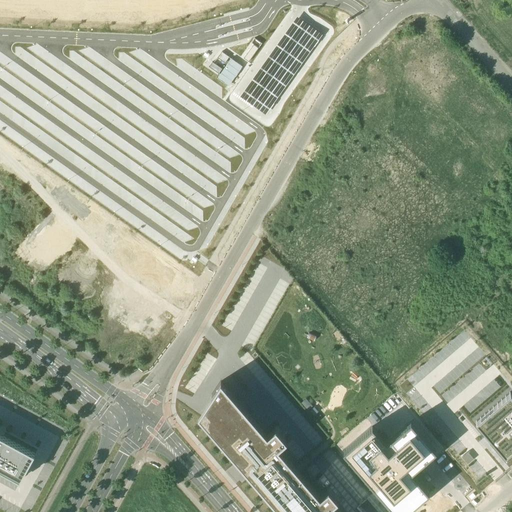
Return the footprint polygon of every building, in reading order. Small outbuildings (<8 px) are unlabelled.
[(455,0),(464,14),(481,5),(477,0),(455,0)] [(482,26),(503,58),(511,52),(511,32),(500,14),(482,26)] [(322,34),(297,16),(243,91),(240,96),(265,114),(322,34)] [(261,43),(255,38),(251,43),(258,47),(261,43)] [(244,58),(249,62),(259,48),(254,45),(244,58)] [(229,57),(222,52),(218,58),(225,63),(229,57)] [(241,66),(231,59),(218,78),(228,85),(241,66)] [(213,62),(209,67),(219,74),(222,69),(213,62)] [(267,435),(221,381),(198,416),(247,474),(280,511),(332,511),(330,508),(338,501),(329,490),(320,497),(278,448),(287,441),(275,428),(267,435)] [(504,456),(511,449),(511,393),(511,392),(476,422),(504,456)] [(410,475),(436,453),(411,423),(386,445),(372,428),(342,454),(391,511),(407,511),(428,495),(410,475)] [(0,433),(0,469),(20,480),(35,452),(0,433)]
